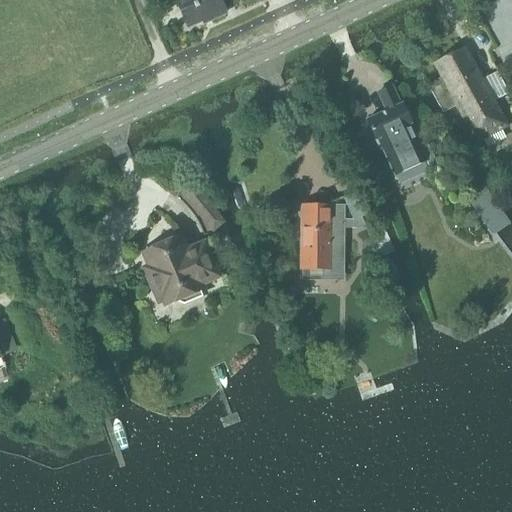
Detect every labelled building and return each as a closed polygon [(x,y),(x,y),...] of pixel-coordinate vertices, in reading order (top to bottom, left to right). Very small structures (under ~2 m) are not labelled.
[(210,22),(226,15),(219,0),(172,0),(186,29),(209,19),(210,22)] [(482,81),(465,49),(433,65),(441,79),(427,86),(443,115),(456,108),(477,146),(508,130),(492,99),(507,91),(497,74),(482,81)] [(427,164),(391,88),(377,95),(386,113),(366,122),(376,143),(377,142),(395,179),(427,164)] [(190,180),(177,191),(180,194),(178,196),(212,234),(226,223),(190,180)] [(302,206),(302,281),(344,281),(344,272),(344,229),(360,229),(366,227),(362,218),(356,220),(344,220),(344,207),(302,206)] [(187,253),(181,240),(145,255),(167,309),(177,304),(184,307),(208,297),(204,287),(219,281),(205,245),(187,253)] [(89,335),(79,338),(88,368),(99,365),(89,335)]
